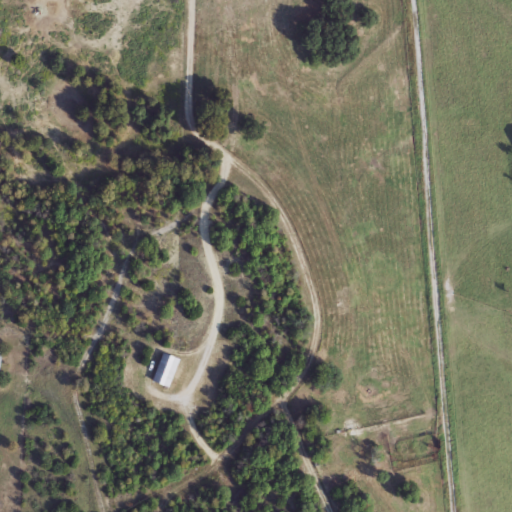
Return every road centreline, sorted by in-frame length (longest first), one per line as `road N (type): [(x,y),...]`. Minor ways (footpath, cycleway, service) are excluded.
road 1 (residential): [(409,0),(451,511)]
road 2 (residential): [(190,0),(187,110),(223,156),(203,235),(220,299),(195,371)]
